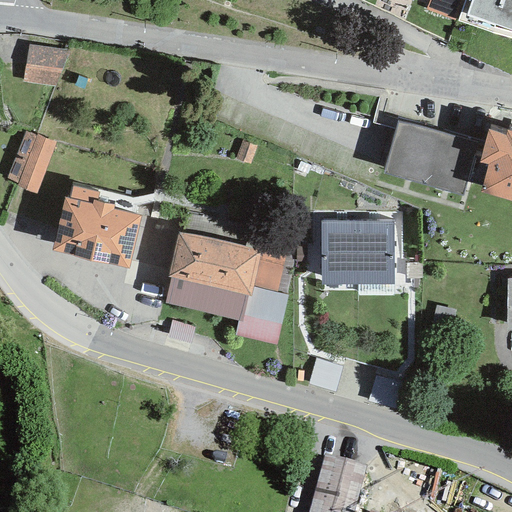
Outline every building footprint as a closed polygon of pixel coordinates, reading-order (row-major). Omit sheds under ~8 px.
[(463,0),(428,0),(426,9),(454,19),(460,4),(462,5),(463,0)] [(511,0),(463,0),(462,5),(456,20),(491,32),(494,23),(511,29),(511,0)] [(69,50),(28,44),(22,81),(54,85),(69,50)] [(476,142),(399,120),(384,171),(462,193),(465,179),(473,154),(476,142)] [(487,128),(479,156),(473,154),(465,179),(481,184),(480,189),(511,198),(511,129),(506,128),(504,133),(487,128)] [(56,140),(36,133),(16,186),(36,193),(56,140)] [(257,144),(242,139),(234,158),(249,163),(257,144)] [(128,267),(140,214),(113,207),(114,203),(92,198),(91,202),(64,196),(51,249),(128,267)] [(393,221),(320,222),(321,284),(393,283),(393,221)] [(265,229),(261,249),(250,295),(248,294),(242,319),(238,318),(234,335),(276,344),(288,293),(285,293),(293,262),(293,256),(285,255),(290,234),(265,229)] [(261,249),(178,231),(177,234),(175,234),(161,295),(166,296),(164,302),(238,318),(242,319),(248,294),(250,295),(261,249)] [(318,349),(312,374),(338,380),(344,355),(318,349)] [(377,368),(372,392),(397,398),(402,373),(377,368)] [(355,511),(366,473),(324,461),(309,511),(355,511)]
